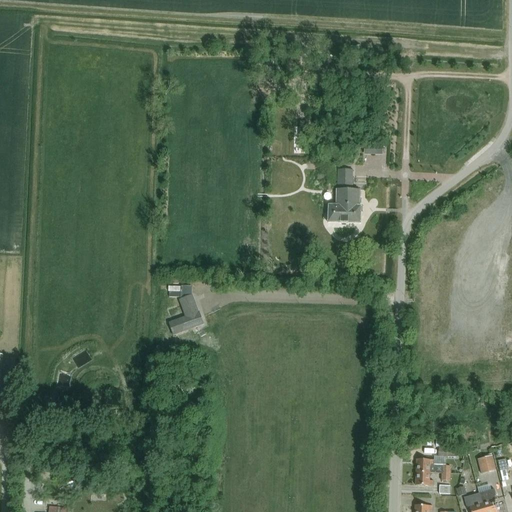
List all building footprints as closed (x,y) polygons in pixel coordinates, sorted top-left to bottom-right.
[(360,224),(361,206),(359,206),(360,191),(352,191),(353,170),(338,170),(337,190),(336,190),(335,206),(328,206),(328,222),(360,224)] [(170,297),(180,298),(181,291),(182,291),(182,288),(169,287),(169,292),(170,292),(170,297)] [(168,323),(173,336),(203,325),(192,295),(179,300),(185,317),(168,323)] [(439,449),(438,457),(456,458),(457,449),(439,449)] [(495,471),(492,457),(477,460),(480,474),(495,471)] [(416,473),(452,474),(452,467),(443,467),(444,465),(434,465),(434,461),(416,460),(416,473)] [(501,472),(509,470),(507,460),(499,462),(501,472)] [(451,481),(452,474),(416,473),(416,486),(433,487),(434,481),(430,481),(430,474),(442,474),(442,481),(451,481)] [(465,487),(456,490),(458,497),(467,494),(465,487)] [(494,490),(479,494),(484,511),(497,511),(494,501),(497,500),(494,490)] [(479,494),(464,498),(467,508),(469,508),(470,511),(484,511),(479,494)]
